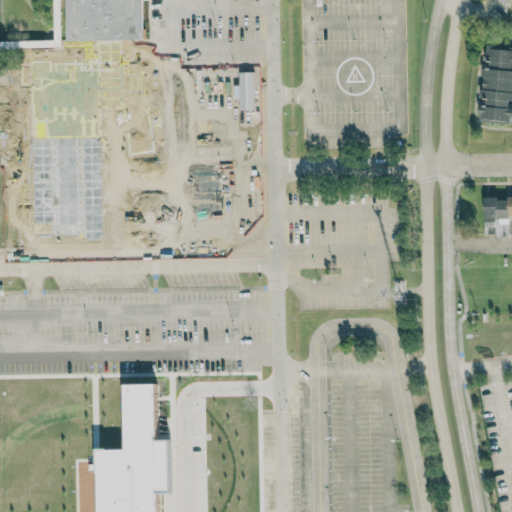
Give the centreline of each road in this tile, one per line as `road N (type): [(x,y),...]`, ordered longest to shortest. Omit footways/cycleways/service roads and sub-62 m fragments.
road 1 (tertiary): [(478,511),(452,354),(448,268),(449,93),(466,0)]
road 2 (tertiary): [(439,0),(425,95),(429,339),(457,511)]
road 3 (residential): [(0,269),(279,265)]
